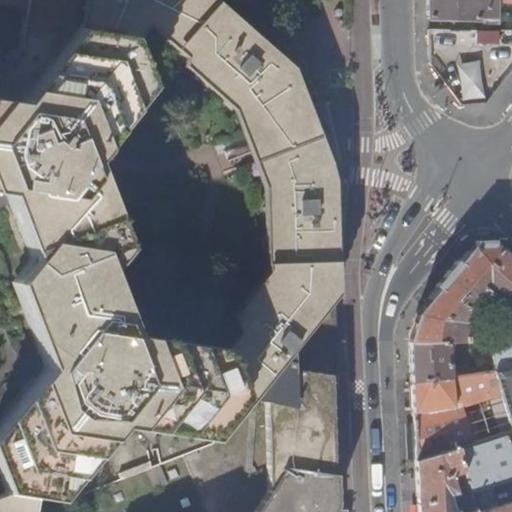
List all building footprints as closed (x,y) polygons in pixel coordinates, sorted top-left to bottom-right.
[(84,0),(81,22),(126,33),(142,16),(180,51),(178,61),(232,108),(264,191),(267,275),(229,322),(236,338),(223,355),(241,401),(331,293),(328,211),(327,177),(313,136),(287,70),(249,36),(215,6),(208,0),(84,0)] [(511,0),(424,0),(425,17),(495,19),(495,0),(511,0)] [(126,33),(81,22),(15,105),(0,102),(0,187),(1,187),(29,255),(47,236),(90,245),(102,272),(122,246),(87,157),(145,85),(126,33)] [(494,30),(474,30),(474,40),(494,40),(494,30)] [(130,342),(102,272),(90,245),(47,236),(29,255),(12,280),(45,366),(0,421),(0,491),(34,497),(54,500),(115,424),(213,439),(241,401),(223,355),(130,342)] [(479,313),(511,275),(511,260),(494,244),(469,245),(435,288),(415,314),(407,338),(407,341),(446,339),(463,339),(462,333),(460,333),(459,322),(456,322),(482,289),(489,296),(477,310),(477,327),(466,328),(467,339),(478,338),(480,338),(479,313)] [(508,337),(511,337),(511,275),(479,313),(480,338),(508,337)] [(278,467),(337,474),(331,293),(241,401),(260,403),(261,496),(278,467)] [(511,351),(508,337),(480,338),(478,338),(479,348),(489,346),(492,368),(511,365),(511,351)] [(446,339),(407,341),(409,379),(472,371),(470,364),(448,368),(447,356),(446,346),(446,339)] [(457,345),(446,346),(447,356),(458,356),(457,345)] [(475,364),(476,370),(488,369),(488,362),(475,364)] [(511,365),(492,368),(488,369),(476,370),(472,371),(409,379),(410,404),(413,459),(454,447),(505,431),(511,428),(511,365)] [(209,445),(213,439),(115,424),(54,500),(62,501),(209,445)] [(511,511),(511,455),(509,447),(505,431),(454,447),(461,471),(465,485),(495,476),(502,501),(473,511),(511,511)] [(454,447),(413,459),(415,511),(473,511),(470,500),(460,502),(458,505),(459,511),(450,511),(447,497),(452,496),(453,491),(448,474),(457,471),(457,472),(461,471),(454,447)] [(31,511),(31,510),(34,497),(0,491),(0,511),(333,511),(338,505),(337,474),(278,467),(261,496),(251,511),(31,511)]
